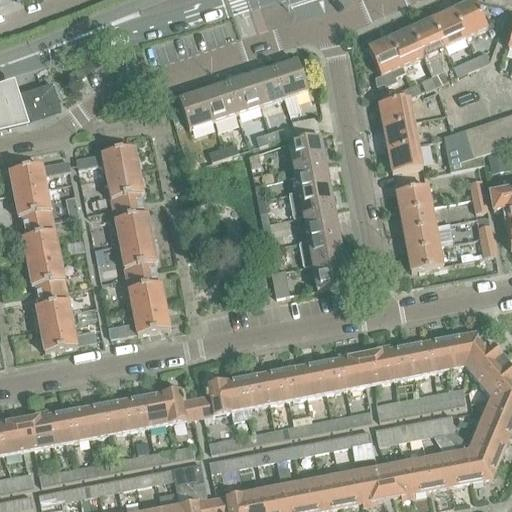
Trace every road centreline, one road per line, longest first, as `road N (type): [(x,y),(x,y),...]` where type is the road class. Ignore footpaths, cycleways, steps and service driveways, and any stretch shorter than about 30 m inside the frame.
road 1 (residential): [(0,390),(385,310)]
road 2 (residential): [(268,44),(122,92),(54,140),(0,152)]
road 3 (residential): [(385,310),(326,25)]
road 4 (secondary): [(99,32),(157,32),(257,0)]
road 5 (residential): [(385,310),(511,288)]
